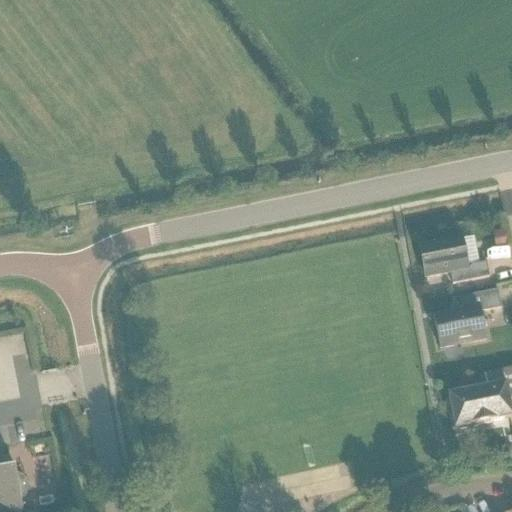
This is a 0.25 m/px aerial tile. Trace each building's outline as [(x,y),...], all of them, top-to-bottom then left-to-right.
[(492,234),(495,250),(506,248),(503,232),(492,234)] [(466,268),(461,241),(418,249),(424,278),(449,274),(451,287),(489,279),(486,264),(466,268)] [(438,350),(485,341),(480,314),(500,310),(497,292),(459,299),(461,312),(432,318),(438,350)] [(460,431),(479,427),(478,426),(511,419),(511,370),(501,373),(502,373),(484,377),(486,389),(448,397),(454,431),(458,430),(460,431)] [(0,460),(0,458),(0,511),(22,511),(20,502),(26,497),(27,487),(22,478),(16,475),(15,469),(2,471),(2,469),(6,468),(4,459),(0,460)]
